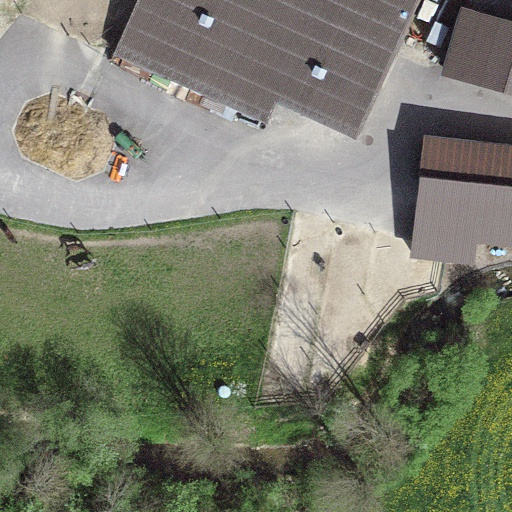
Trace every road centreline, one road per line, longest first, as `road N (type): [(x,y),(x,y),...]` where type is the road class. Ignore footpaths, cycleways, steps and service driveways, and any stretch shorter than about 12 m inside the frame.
road 1 (track): [(511,130),(424,117),(351,168),(155,205),(47,198),(0,169)]
road 2 (track): [(0,80),(34,63),(280,171)]
